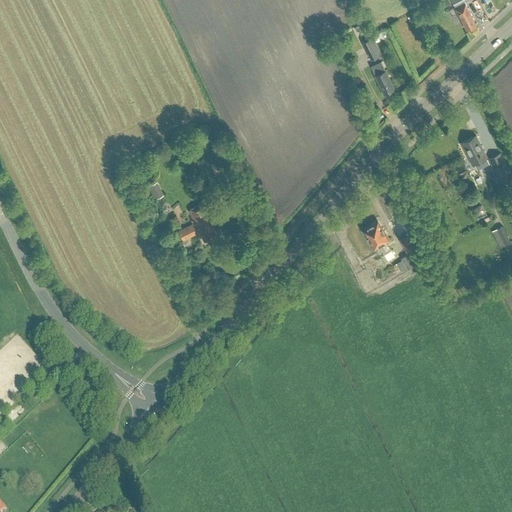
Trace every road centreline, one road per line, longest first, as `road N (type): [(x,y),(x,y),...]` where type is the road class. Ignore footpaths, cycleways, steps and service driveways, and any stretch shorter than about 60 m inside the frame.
road 1 (tertiary): [(160,403),(389,141),(511,24)]
road 2 (tertiary): [(115,375),(44,300),(0,213)]
road 3 (tertiary): [(68,511),(150,415)]
